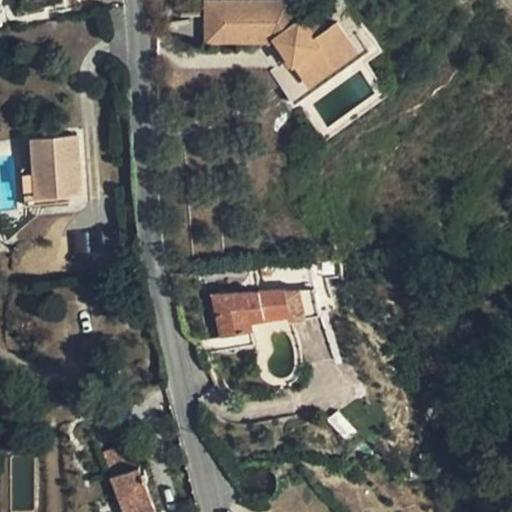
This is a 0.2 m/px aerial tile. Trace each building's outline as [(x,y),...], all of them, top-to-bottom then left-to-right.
[(208,41),(275,39),(277,37),(291,57),(285,61),(272,70),(296,104),(371,50),(360,34),(352,39),(339,21),(325,31),(310,12),(302,18),(288,0),(207,2),(208,41)] [(271,42),(285,61),(291,57),(277,37),(275,39),(271,42)] [(33,137),(35,167),(37,197),(68,195),(84,194),(79,134),(33,137)] [(68,201),(68,195),(37,197),(35,167),(24,168),(26,205),(68,201)] [(287,287),(293,312),(294,320),(323,314),(316,285),(287,287)] [(293,312),(287,287),(215,293),(226,348),(257,342),(253,319),(293,312)] [(103,450),(111,474),(139,464),(130,440),(103,450)] [(238,478),(238,483),(240,488),(242,493),(246,496),(250,499),(255,500),(261,501),(266,499),(270,497),(274,493),(277,489),(278,484),(278,478),(277,473),(274,469),(271,465),(266,462),(261,460),(256,461),(251,462),(246,465),(242,468),(240,473),(238,478)] [(157,511),(139,464),(111,474),(125,511),(157,511)]
